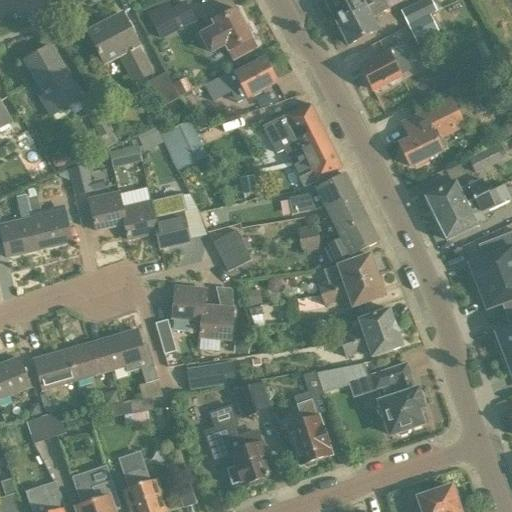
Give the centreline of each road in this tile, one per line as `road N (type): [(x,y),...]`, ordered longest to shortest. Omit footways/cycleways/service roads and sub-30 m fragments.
road 1 (residential): [(483,444),(422,263),(284,0)]
road 2 (residential): [(285,511),(483,444)]
road 3 (residential): [(0,315),(125,273)]
